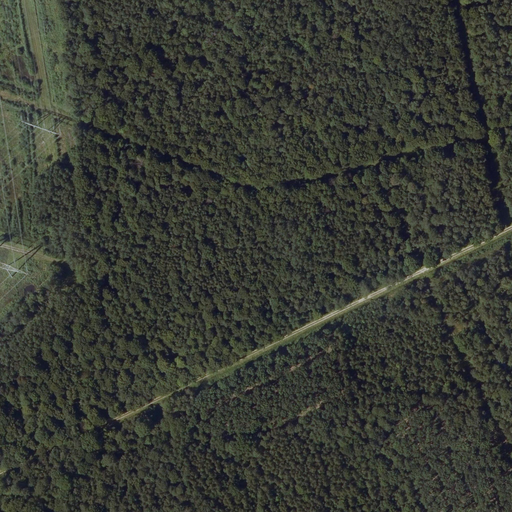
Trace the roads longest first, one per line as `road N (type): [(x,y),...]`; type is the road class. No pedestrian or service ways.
road 1 (track): [(0,474),(511,227)]
road 2 (track): [(370,160),(511,451)]
